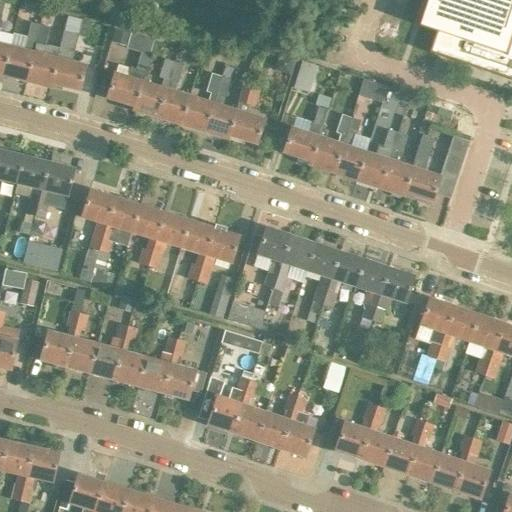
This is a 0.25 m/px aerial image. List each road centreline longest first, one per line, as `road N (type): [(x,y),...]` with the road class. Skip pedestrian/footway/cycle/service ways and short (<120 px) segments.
road 1 (residential): [(511,272),(0,112)]
road 2 (residential): [(355,511),(76,419),(0,403)]
